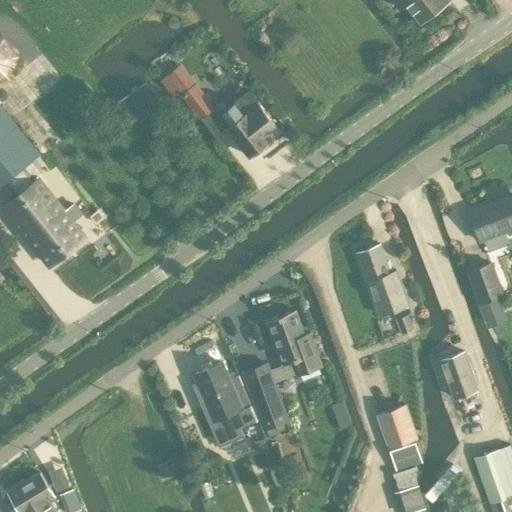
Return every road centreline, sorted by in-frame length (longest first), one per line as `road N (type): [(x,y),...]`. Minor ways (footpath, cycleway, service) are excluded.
road 1 (tertiary): [(511,20),(0,386)]
road 2 (unclassified): [(0,461),(511,97)]
